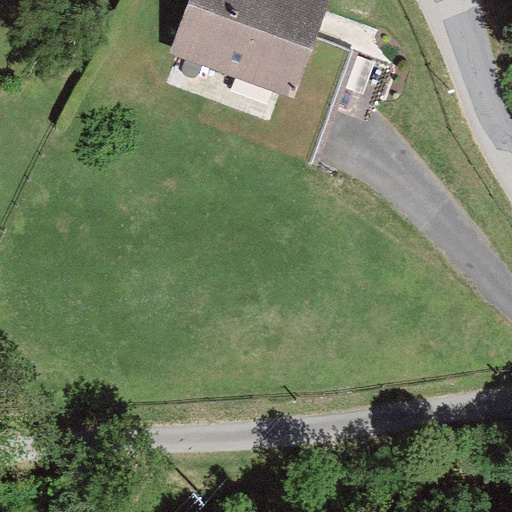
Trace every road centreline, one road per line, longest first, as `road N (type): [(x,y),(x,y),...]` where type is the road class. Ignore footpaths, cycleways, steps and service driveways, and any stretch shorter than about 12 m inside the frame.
road 1 (track): [(511,403),(372,431),(0,458)]
road 2 (residential): [(511,155),(443,0)]
